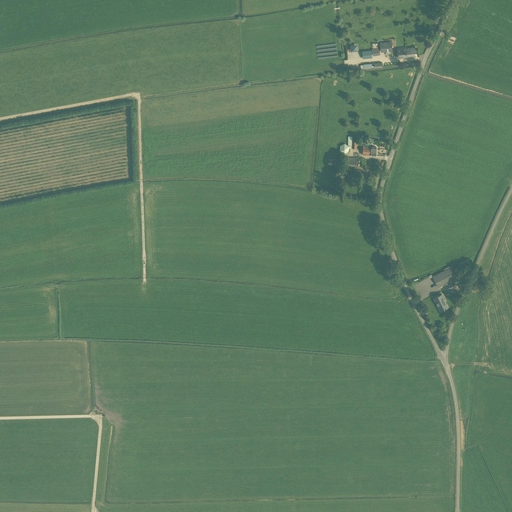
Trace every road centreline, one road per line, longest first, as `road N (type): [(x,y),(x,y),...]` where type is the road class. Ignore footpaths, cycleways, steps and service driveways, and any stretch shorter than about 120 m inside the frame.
road 1 (unclassified): [(444,360),(391,253),(380,207),(407,110),(456,0)]
road 2 (track): [(0,120),(138,96),(144,282)]
road 3 (unclassified): [(444,360),(456,311),(511,187)]
road 4 (unclassified): [(458,511),(457,411),(444,360)]
